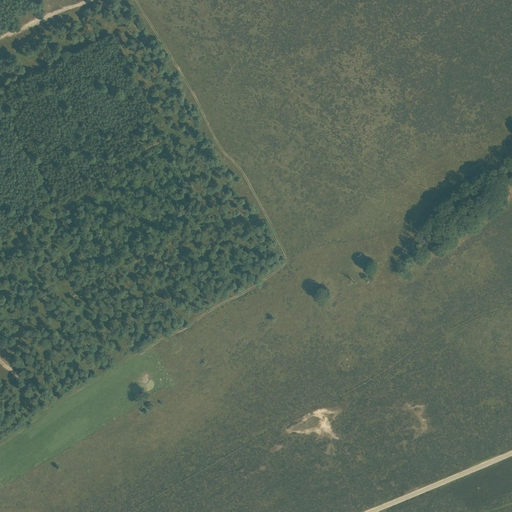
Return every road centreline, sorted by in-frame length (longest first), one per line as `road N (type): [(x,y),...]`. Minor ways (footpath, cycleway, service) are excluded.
road 1 (track): [(0,446),(285,261),(242,171),(223,152),(135,0)]
road 2 (unclassified): [(511,452),(370,511)]
